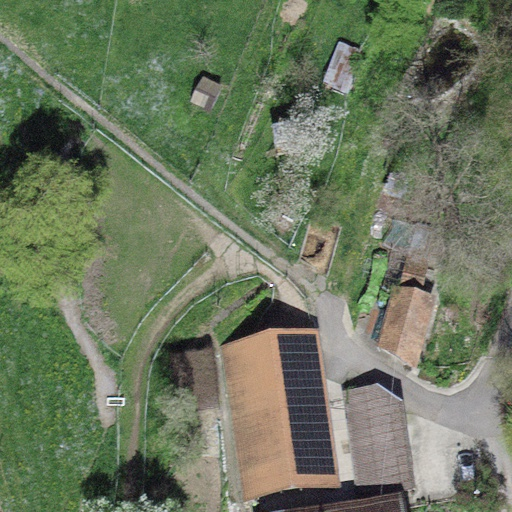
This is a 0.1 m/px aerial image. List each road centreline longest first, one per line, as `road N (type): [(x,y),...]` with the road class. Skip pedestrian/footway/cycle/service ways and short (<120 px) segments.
road 1 (track): [(0,45),(271,260),(304,298)]
road 2 (residential): [(304,298),(353,376),(427,412),(468,411),(511,329)]
